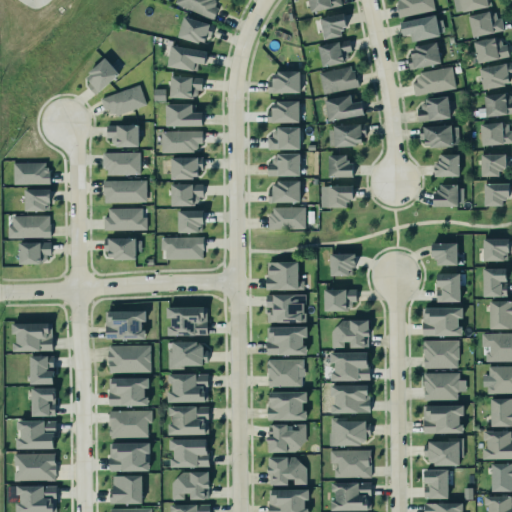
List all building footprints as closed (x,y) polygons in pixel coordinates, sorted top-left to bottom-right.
[(214,19),(218,6),(213,4),(214,0),(176,0),(175,4),(214,19)] [(308,0),(340,0),(341,6),(311,13),(308,0)] [(396,0),(398,15),(434,11),(432,0),(396,0)] [(453,0),(456,13),(491,6),(490,0),(453,0)] [(469,15),(472,36),(502,31),(498,10),(469,15)] [(342,37),(341,27),(346,27),(345,14),(321,16),(323,38),(342,37)] [(399,22),(434,15),(438,36),(413,42),(413,40),(409,41),(408,34),(401,35),(399,22)] [(206,45),(213,25),(184,16),(177,36),(206,45)] [(478,62),(509,56),(506,43),(500,45),(498,36),(473,41),(478,62)] [(316,46),(321,67),(343,62),(342,59),(347,58),(345,52),(350,51),(348,39),(316,46)] [(408,50),(414,49),(413,46),(435,42),(439,64),(413,69),(412,68),(408,69),(406,56),(410,56),(408,50)] [(169,45),(205,51),(203,65),(196,64),(195,71),(192,70),(191,71),(166,66),(169,45)] [(119,74),(106,58),(83,77),(97,93),(119,74)] [(480,66),(482,88),(511,85),(510,63),(480,66)] [(410,82),(415,82),(414,78),(416,75),(418,75),(417,72),(450,66),(454,88),(413,95),(410,82)] [(357,89),(355,67),(320,70),(322,92),(357,89)] [(271,75),(276,74),(276,72),(298,71),(298,93),(271,93),(271,92),(267,92),(267,87),(271,87),(271,75)] [(169,76),(200,77),(200,89),(196,89),(195,94),(193,95),(191,95),(191,98),(189,98),(189,99),(167,97),(169,76)] [(147,105),(139,84),(100,98),(105,110),(111,108),(114,116),(147,105)] [(165,100),(165,88),(154,88),(154,100),(165,100)] [(482,96),(502,94),(502,93),(505,93),(505,95),(507,95),(510,97),(510,101),(511,101),(511,113),(505,114),(505,115),(484,117),(482,96)] [(322,99),(349,95),(350,103),(360,102),(362,115),(327,121),(322,99)] [(422,98),(425,98),(425,99),(446,97),(449,118),(428,121),(427,119),(417,121),(416,109),(419,108),(419,105),(422,102),(423,101),(422,98)] [(299,122),(299,100),(273,100),(274,109),(267,109),(267,122),(299,122)] [(163,104),(191,104),(191,115),(202,115),(202,127),(163,127),(163,104)] [(511,143),(511,122),(480,123),(481,145),(511,143)] [(138,124),(106,125),(107,138),(113,137),(114,146),(139,146),(138,124)] [(329,146),(364,145),(364,124),(328,125),(329,146)] [(450,146),(450,144),(457,144),(456,124),(417,127),(417,140),(422,139),(423,146),(429,145),(429,147),(450,146)] [(298,126),(298,150),(265,150),(265,135),(270,135),(270,132),(272,129),(274,128),(274,126),(298,126)] [(160,131),(201,131),(201,143),(196,143),(196,148),(192,150),(192,152),(160,152),(160,131)] [(102,154),(137,153),(137,174),(106,175),(105,169),(103,169),(102,154)] [(479,154),(504,153),(504,168),(501,168),(501,171),(497,171),(497,176),(479,177),(479,154)] [(299,154),(269,154),(269,175),(300,175),(299,154)] [(353,177),(353,161),(347,161),(347,154),(328,154),(328,176),(353,177)] [(458,177),(458,154),(439,155),(440,160),(437,160),(437,163),(433,163),(433,177),(458,177)] [(171,178),(201,178),(201,157),(171,157),(171,178)] [(12,184),(49,183),(49,170),(46,170),(46,168),(43,168),(43,162),(12,162),(12,184)] [(101,179),(101,194),(104,194),(104,202),(144,201),(144,179),(101,179)] [(275,181),(298,181),(298,203),(271,203),(270,202),(266,202),(266,197),(270,197),(270,184),(275,184),(275,181)] [(171,205),(197,205),(197,196),(203,196),(203,183),(171,184),(171,205)] [(484,183),(484,206),(503,206),(503,198),(509,198),(509,183),(484,183)] [(438,184),(456,185),(456,206),(432,207),(432,193),(436,193),(436,190),(438,190),(438,184)] [(347,207),(346,199),(353,199),(353,185),(320,186),(320,207),(347,207)] [(23,190),(23,211),(43,211),(43,210),(47,210),(47,203),(48,203),(48,189),(23,190)] [(271,207),(303,206),(303,228),(267,229),(266,216),(268,216),(268,212),(271,212),(271,207)] [(147,229),(147,216),(142,216),(142,207),(109,208),(109,216),(103,216),(104,230),(147,229)] [(178,210),(178,233),(203,232),(203,210),(178,210)] [(12,215),(48,214),(49,234),(5,235),(5,224),(12,224),(12,215)] [(159,234),(202,233),(203,257),(166,257),(166,245),(159,246),(159,234)] [(480,236),(506,236),(507,250),(505,250),(505,258),(481,258),(480,236)] [(106,239),(106,245),(102,245),(102,251),(106,251),(107,258),(112,258),(112,261),(134,260),(134,239),(133,237),(108,238),(108,239),(106,239)] [(429,240),(455,240),(455,263),(435,263),(435,257),(432,257),(432,255),(428,255),(429,240)] [(19,242),(19,264),(45,264),(45,255),(51,254),(51,241),(19,242)] [(328,251),(353,250),(354,260),(353,260),(353,264),(350,264),(350,273),(328,273),(328,266),(327,264),(327,261),(329,260),(328,251)] [(298,261),(267,262),(267,290),(304,289),(303,280),(298,280),(298,261)] [(480,266),(504,265),(504,279),(498,279),(498,281),(500,281),(500,287),(505,287),(505,294),(480,294),(480,266)] [(434,269),(458,269),(458,300),(434,300),(434,293),(440,293),(440,284),(434,284),(434,269)] [(322,287),(344,287),(344,288),(354,287),(354,300),(350,300),(350,304),(348,306),(345,306),(345,309),(323,310),(323,308),(322,308),(322,287)] [(264,298),(270,298),(270,292),(303,292),(303,303),(301,303),(301,311),(304,311),(304,319),(302,320),(265,320),(265,313),(264,313),(264,307),(270,307),(270,305),(264,305),(264,298)] [(487,299),(511,298),(511,326),(487,326),(487,299)] [(164,304),(202,304),(202,306),(204,306),(205,333),(166,333),(165,323),(169,324),(169,315),(165,315),(164,304)] [(422,305),(460,305),(460,315),(456,315),(456,325),(459,325),(459,333),(420,334),(419,306),(422,306),(422,305)] [(104,309),(106,309),(106,308),(143,308),(143,319),(139,319),(139,327),(142,327),(143,336),(103,337),(103,323),(104,323),(104,309)] [(340,318),(367,318),(367,326),(367,329),(367,333),(366,334),(366,345),(348,345),(348,339),(342,340),(342,345),(330,345),(329,329),(335,323),(340,318)] [(53,351),(52,322),(12,323),(12,334),(14,334),(14,351),(53,351)] [(265,325),(265,352),(305,352),(304,343),(301,343),(301,335),(305,335),(305,323),(267,324),(267,325),(265,325)] [(479,332),(511,331),(511,360),(483,360),(483,350),(487,350),(487,345),(479,346),(479,332)] [(420,339),(456,339),(456,358),(455,358),(455,366),(422,366),(422,351),(420,351),(420,339)] [(169,342),(169,367),(206,366),(206,341),(169,342)] [(150,372),(150,344),(108,345),(108,372),(150,372)] [(328,350),(365,349),(365,356),(366,361),(366,364),(368,364),(368,377),(329,377),(329,369),(333,369),(333,360),(328,360),(328,350)] [(27,353),(46,353),(46,354),(51,354),(51,364),(46,364),(46,366),(44,366),(44,368),(51,368),(51,381),(28,381),(27,353)] [(265,357),(302,357),(302,384),(265,385),(265,357)] [(511,365),(488,365),(488,381),(487,381),(487,393),(511,393),(511,365)] [(420,370),(457,371),(457,378),(463,378),(463,390),(455,390),(455,397),(422,397),(422,383),(420,382),(420,370)] [(208,373),(168,374),(168,382),(169,382),(169,402),(208,401),(208,373)] [(106,377),(109,377),(109,376),(146,375),(146,386),(142,386),(142,394),(146,394),(146,403),(106,404),(106,377)] [(328,382),(365,382),(365,392),(367,392),(367,396),(368,396),(368,410),(330,410),(330,401),(333,401),(333,393),(328,393),(328,382)] [(32,415),(55,415),(55,387),(31,387),(32,415)] [(267,390),(305,389),(305,399),(301,399),(301,408),(304,408),(304,416),(265,417),(265,398),(268,398),(267,390)] [(488,396),(511,396),(511,423),(488,424),(488,396)] [(421,404),(421,430),(460,430),(460,421),(457,421),(457,413),(461,413),(461,402),(424,402),(424,404),(421,404)] [(166,404),(194,404),(194,405),(206,405),(206,410),(206,417),(202,417),(201,421),(203,421),(203,431),(165,432),(165,421),(170,421),(170,413),(166,413),(166,404)] [(107,437),(145,435),(145,421),(150,421),(149,408),(106,410),(107,437)] [(328,414),(345,414),(345,417),(364,417),(364,420),(369,420),(369,435),(364,435),(364,437),(362,440),(359,440),(359,443),(326,444),(326,430),(328,430),(328,414)] [(17,448),(54,449),(55,420),(19,420),(19,438),(17,438),(17,448)] [(271,423),(271,421),(285,421),(285,427),(291,427),(291,422),(303,422),(304,439),(293,449),(267,449),(266,440),(265,440),(266,433),(267,433),(267,423),(271,423)] [(482,426),(509,426),(509,431),(511,431),(511,452),(483,452),(483,445),(488,445),(488,434),(482,436),(482,426)] [(167,437),(204,436),(204,445),(205,445),(205,450),(207,451),(207,464),(168,465),(168,456),(172,456),(171,447),(167,447),(167,437)] [(110,441),(147,440),(147,451),(143,451),(143,459),(147,460),(147,468),(107,469),(107,462),(107,442),(110,442),(110,441)] [(425,441),(425,465),(462,464),(462,440),(425,441)] [(371,450),(330,449),(329,463),(336,463),(335,477),(370,478),(371,450)] [(11,453),(53,451),(54,473),(52,473),(52,478),(12,479),(11,470),(15,470),(15,464),(11,464),(11,453)] [(266,454),(266,470),(268,470),(268,482),(286,482),(286,476),(291,476),(291,481),(304,481),(304,466),(293,455),(286,455),(286,454),(266,454)] [(489,461),(511,461),(511,489),(489,489),(489,461)] [(421,467),(445,467),(446,496),(421,496),(421,483),(424,483),(424,480),(421,480),(421,467)] [(174,499),(188,499),(209,499),(208,471),(173,472),(174,499)] [(142,503),(142,475),(111,476),(111,504),(142,503)] [(330,480),(357,479),(357,480),(369,480),(369,508),(329,508),(329,497),(333,497),(333,488),(329,488),(330,480)] [(15,481),(43,481),(43,487),(55,487),(55,510),(14,510),(14,498),(19,498),(19,489),(15,490),(15,481)] [(267,488),(267,511),(306,511),(306,505),(303,506),(303,497),(307,497),(307,486),(270,487),(270,488),(267,488)] [(482,493),(509,493),(509,495),(511,494),(511,511),(481,511),(485,511),(485,503),(482,502),(482,493)] [(421,511),(422,501),(433,500),(460,500),(460,509),(457,509),(457,511),(421,511)] [(167,511),(167,502),(208,502),(208,511),(167,511)]
